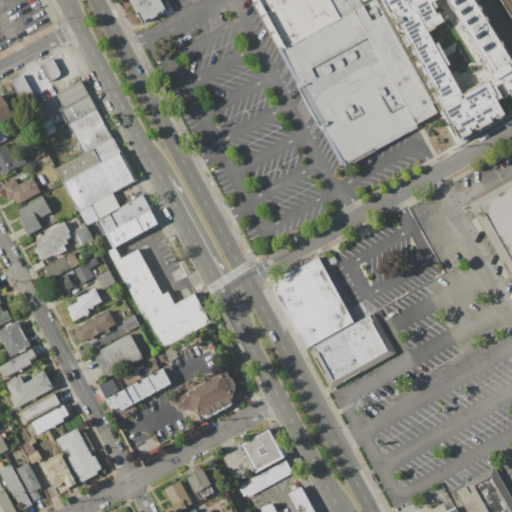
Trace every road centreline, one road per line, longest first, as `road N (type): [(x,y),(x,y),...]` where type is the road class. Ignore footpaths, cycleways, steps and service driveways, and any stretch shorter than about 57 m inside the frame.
road 1 (primary): [(247,279),(96,0)]
road 2 (residential): [(0,238),(147,511)]
road 3 (residential): [(247,279),(511,130)]
road 4 (primary): [(372,511),(247,279)]
road 5 (primary): [(225,296),(339,511)]
road 6 (residential): [(74,511),(279,399)]
road 7 (primary): [(63,0),(162,180)]
